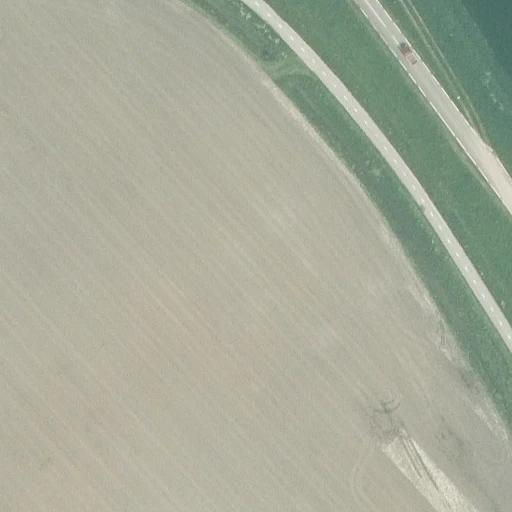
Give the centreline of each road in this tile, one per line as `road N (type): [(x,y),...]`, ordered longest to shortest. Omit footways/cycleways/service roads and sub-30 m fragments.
road 1 (unclassified): [(511,340),(353,100),(249,0)]
road 2 (tertiary): [(511,193),(370,0)]
